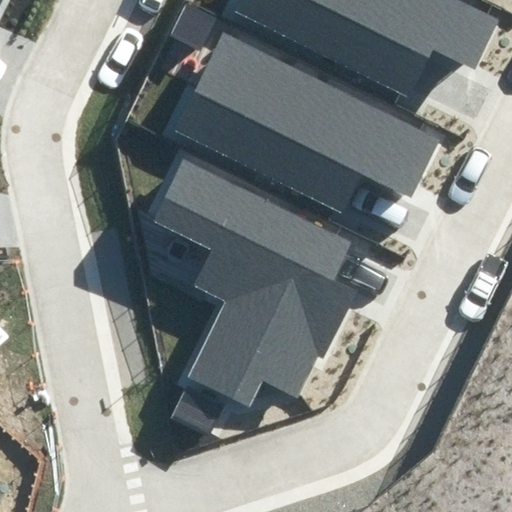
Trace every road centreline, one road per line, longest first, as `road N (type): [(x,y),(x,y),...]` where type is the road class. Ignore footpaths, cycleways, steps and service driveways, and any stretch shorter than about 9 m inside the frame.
road 1 (residential): [(115,510),(370,423),(416,370),(511,168)]
road 2 (residential): [(115,510),(48,157),(111,0)]
